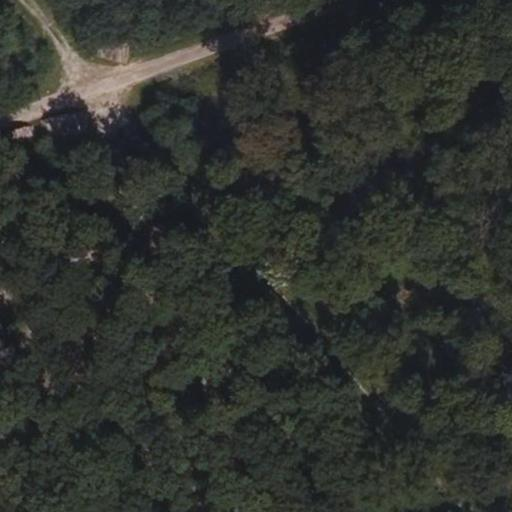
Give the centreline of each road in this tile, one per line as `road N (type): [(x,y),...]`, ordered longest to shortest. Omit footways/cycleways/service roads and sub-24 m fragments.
road 1 (track): [(454,511),(25,0)]
road 2 (unclassified): [(0,122),(352,0)]
